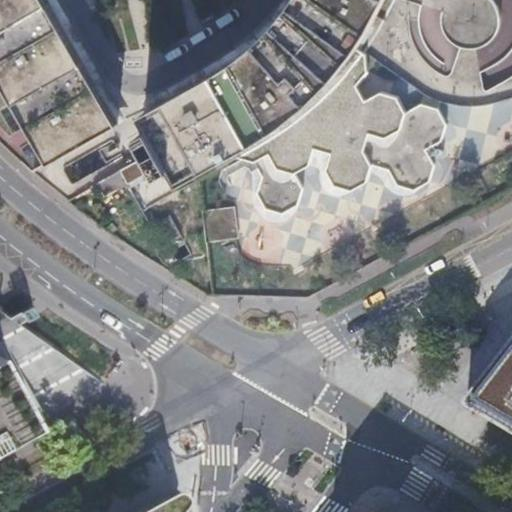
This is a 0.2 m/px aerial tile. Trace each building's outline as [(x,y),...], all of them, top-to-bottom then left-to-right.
[(0,0),(0,70),(52,162),(121,123),(95,77),(66,27),(50,0),(0,0)] [(208,76),(150,109),(189,179),(280,125),(326,89),(360,48),(380,17),(387,0),(296,0),(285,17),(249,51),(208,76)] [(511,96),(475,107),(427,96),(360,48),(326,89),(280,125),(189,179),(145,204),(123,167),(67,199),(103,227),(152,260),(211,295),(239,295),(272,296),(309,297),(511,186),(511,96)] [(0,138),(6,146),(36,172),(52,162),(0,70),(0,138)] [(511,346),(464,409),(511,437),(511,346)] [(0,431),(20,420),(0,383),(0,431)] [(172,511),(179,504),(181,500),(181,495),(180,494),(176,489),(170,488),(126,511),(172,511)]
